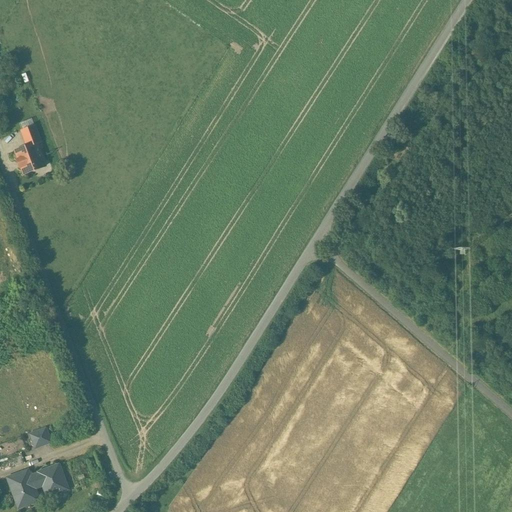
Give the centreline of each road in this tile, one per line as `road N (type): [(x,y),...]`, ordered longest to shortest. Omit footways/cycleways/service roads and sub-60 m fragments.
road 1 (unclassified): [(130,498),(0,158)]
road 2 (unclassified): [(130,498),(201,419),(314,244)]
road 3 (unclassified): [(314,244),(469,0)]
road 4 (unclassified): [(314,244),(511,414)]
